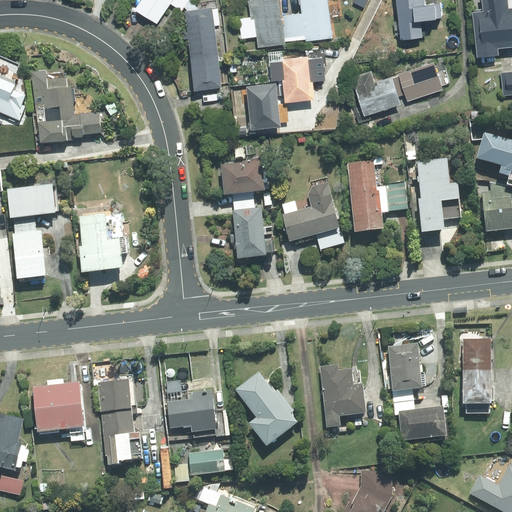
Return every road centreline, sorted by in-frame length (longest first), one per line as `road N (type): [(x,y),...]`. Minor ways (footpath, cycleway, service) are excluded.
road 1 (residential): [(0,15),(66,21),(126,59),(149,89),(170,161),(182,315)]
road 2 (tertiary): [(182,315),(511,280)]
road 3 (unknown): [(298,303),(321,465),(317,511)]
road 4 (tertiary): [(0,336),(182,315)]
